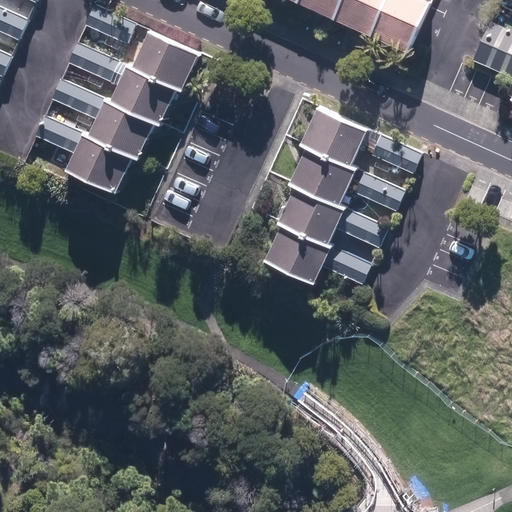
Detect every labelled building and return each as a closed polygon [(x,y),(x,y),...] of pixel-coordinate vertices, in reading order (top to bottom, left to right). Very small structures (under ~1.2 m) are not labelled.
[(333,21),(342,0),(298,0),(297,4),(333,21)] [(370,37),(386,0),(342,0),(333,21),(370,37)] [(422,0),(386,0),(370,37),(407,54),(430,4),(422,0)] [(141,24),(99,5),(90,25),(131,44),(141,24)] [(0,32),(19,41),(29,20),(0,7),(0,32)] [(511,31),(489,21),(471,59),(511,78),(511,31)] [(180,92),(198,54),(148,30),(131,67),(176,90),(180,92)] [(127,64),(79,42),(69,63),(117,85),(127,64)] [(11,56),(0,51),(0,74),(2,75),(11,56)] [(176,90),(131,67),(127,64),(117,85),(109,101),(155,124),(158,126),(176,90)] [(95,118),(104,99),(62,79),(53,99),(95,118)] [(109,101),(104,99),(95,118),(87,135),(133,157),(137,159),(155,124),(109,101)] [(301,142),(350,165),(367,129),(318,106),(301,142)] [(82,133),(45,115),(36,135),(73,152),(82,133)] [(87,135),(82,133),(73,152),(65,170),(116,194),(133,157),(87,135)] [(423,152),(381,134),(372,156),(413,173),(423,152)] [(291,179),(340,202),(356,168),(350,165),(301,142),(298,146),(305,149),(291,179)] [(406,190),(364,172),(355,193),(397,211),(406,190)] [(294,189),(279,220),(328,244),(335,229),(344,208),(339,205),(340,202),(291,179),(288,186),(294,189)] [(389,227),(344,208),(335,229),(380,248),(389,227)] [(264,261),(313,285),(322,266),(332,245),(328,244),(279,220),(277,224),(281,227),(264,261)] [(373,263),(332,245),(322,266),(363,284),(373,263)]
